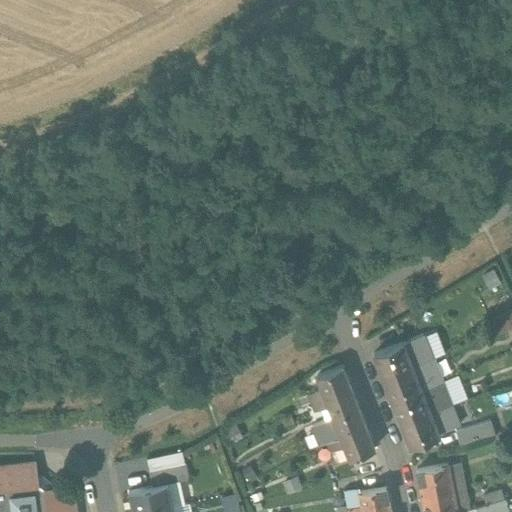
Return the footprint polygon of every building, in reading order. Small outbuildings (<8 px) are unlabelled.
[(501,331),(511,327),(511,307),(494,314),(501,331)] [(402,344),(373,355),(382,379),(432,359),(423,336),(402,344)] [(432,359),(382,379),(391,402),(421,390),(441,382),(432,359)] [(341,368),(316,377),(321,390),(308,396),(311,404),(350,389),(341,368)] [(350,389),(311,404),(314,412),(328,407),(333,419),(358,409),(350,389)] [(421,390),(391,402),(400,424),(429,413),(421,390)] [(429,413),(400,424),(410,448),(439,436),(437,433),(458,425),(450,405),(429,413)] [(333,419),(312,427),(320,446),(326,444),(327,444),(366,429),(358,409),(333,419)] [(290,415),(284,418),(288,426),(293,424),(290,415)] [(511,418),(511,417),(499,420),(503,432),(511,429),(511,418)] [(490,421),(455,431),(460,446),(494,435),(490,421)] [(366,429),(327,444),(330,453),(333,452),(337,462),(348,458),(349,460),(374,450),(366,429)] [(181,453),(146,461),(149,473),(184,465),(181,453)] [(184,465),(149,473),(153,489),(167,485),(187,481),(184,465)] [(447,465),(416,471),(421,496),(452,490),(447,465)] [(35,467),(0,471),(0,511),(74,511),(72,489),(52,491),(52,485),(42,479),(36,479),(35,467)] [(153,489),(128,494),(132,511),(157,511),(173,509),(167,485),(153,489)] [(385,488),(359,493),(358,488),(344,491),(347,511),(381,511),(389,511),(385,488)] [(456,511),(452,490),(421,496),(424,511),(456,511)] [(501,491),(483,497),(485,504),(503,498),(501,491)] [(504,500),(474,509),(474,510),(474,511),(503,511),(507,511),(504,500)]
